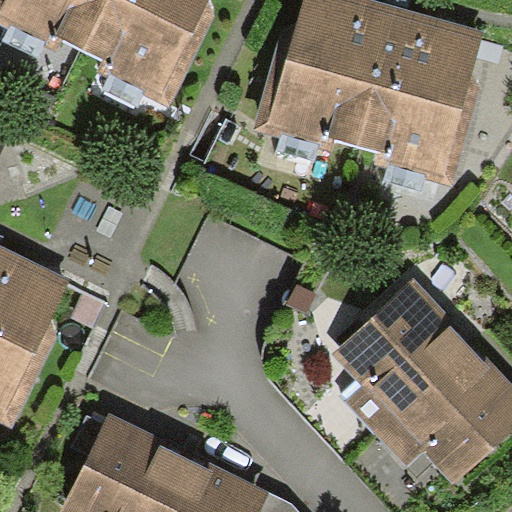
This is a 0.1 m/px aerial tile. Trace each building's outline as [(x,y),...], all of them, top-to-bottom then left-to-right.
[(0,0),(0,25),(59,55),(62,47),(103,69),(99,78),(170,115),(215,19),(208,8),(212,0),(0,0)] [(397,7),(371,0),(307,0),(300,26),(287,34),(258,134),(332,155),(335,144),(383,158),(380,169),(454,190),(481,93),(473,76),(486,32),(397,7)] [(0,248),(0,426),(8,431),(56,339),(52,327),(73,287),(0,248)] [(511,435),(511,389),(416,282),(331,357),(359,388),(347,399),(417,477),(434,461),(456,485),(511,435)] [(259,511),(269,493),(109,419),(65,511),(259,511)] [(297,511),(291,504),(269,493),(259,511),(297,511)]
